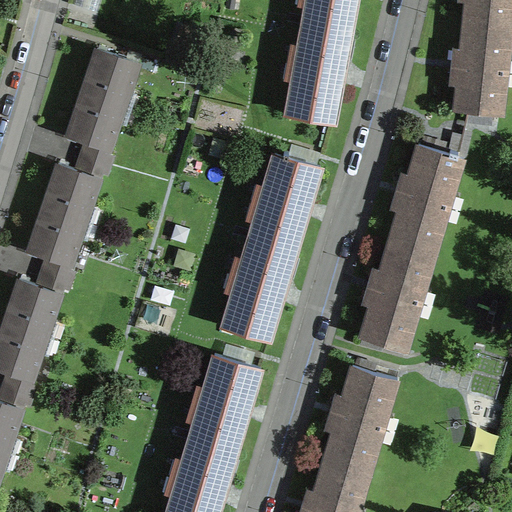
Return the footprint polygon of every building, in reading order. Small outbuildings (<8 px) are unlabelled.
[(307,0),(303,23),(350,31),(355,0),(307,0)] [(511,0),(466,0),(464,23),(511,27),(511,13),(511,0)] [(350,31),(303,23),(287,111),(334,120),(341,81),(342,81),(343,80),(342,80),(342,77),(343,70),(344,70),(345,69),(343,69),(350,31)] [(501,59),(508,57),(511,27),(464,23),(462,48),(468,49),(466,67),(465,81),(458,80),(456,107),(469,109),(467,120),(491,122),(492,111),(502,112),(505,81),(499,78),(501,59)] [(83,90),(124,104),(139,60),(98,46),(87,78),(83,90)] [(108,152),(124,104),(83,90),(73,117),(68,133),(86,139),(81,153),(110,163),(113,154),(108,152)] [(390,238),(435,251),(446,215),(440,211),(446,192),(453,192),(464,155),(419,141),(409,175),(415,177),(410,194),(406,208),(400,206),(390,238)] [(275,150),(249,237),(295,250),(306,213),(307,214),(308,213),(307,212),(308,208),(310,203),(311,203),(309,202),(321,164),(275,150)] [(77,167),(59,161),(48,193),(44,205),(85,219),(102,170),(107,172),(110,163),(81,153),(77,167)] [(85,219),(44,205),(34,233),(29,248),(47,254),(43,268),(71,278),(74,269),(69,267),(85,219)] [(295,250),(249,237),(223,323),(269,337),(280,299),(282,299),(282,298),(281,298),(283,293),(284,288),(285,289),(285,288),(284,287),(295,250)] [(417,288),(424,287),(435,251),(390,238),(380,270),(387,272),(382,289),(378,303),(371,301),(361,334),(406,347),(417,310),(412,306),(417,288)] [(5,320),(46,334),(63,285),(68,287),(71,278),(43,268),(38,283),(20,277),(9,308),(5,320)] [(0,366),(8,369),(4,384),(32,393),(35,384),(30,382),(46,334),(5,320),(0,335),(0,366)] [(215,352),(189,438),(235,451),(246,414),(247,415),(248,414),(247,414),(248,409),(250,404),(251,404),(249,403),(261,365),(215,352)] [(340,428),(334,426),(324,458),(369,472),(380,436),(374,432),(380,413),(387,412),(398,376),(353,362),(343,395),(349,397),(344,414),(340,428)] [(32,393),(4,384),(0,394),(0,446),(7,449),(24,400),(29,402),(32,393)] [(225,489),(224,488),(235,451),(189,438),(167,511),(216,511),(220,500),(222,500),(222,499),(221,499),(223,494),(224,489),(225,490),(225,489)] [(359,507),(369,472),(324,458),(315,490),(321,492),(316,509),(315,511),(350,511),(352,508),(359,507)]
